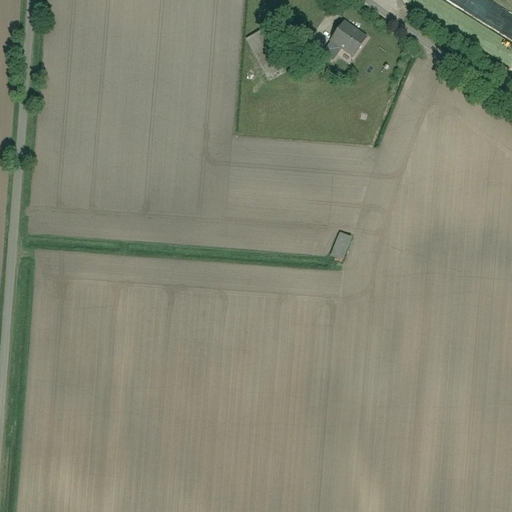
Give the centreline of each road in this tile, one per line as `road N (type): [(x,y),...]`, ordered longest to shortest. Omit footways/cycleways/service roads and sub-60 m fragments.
road 1 (unclassified): [(32,0),(0,444)]
road 2 (unclassified): [(350,0),(511,107)]
